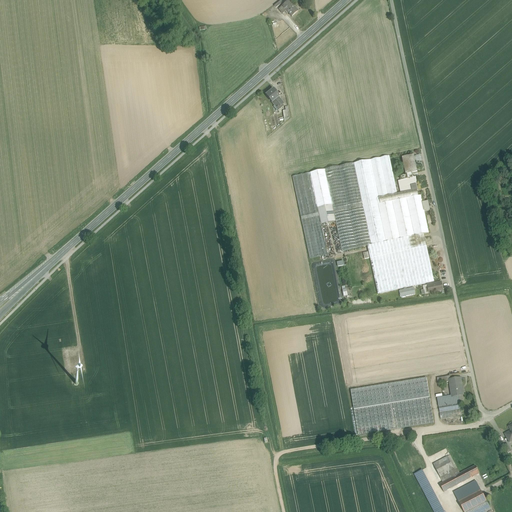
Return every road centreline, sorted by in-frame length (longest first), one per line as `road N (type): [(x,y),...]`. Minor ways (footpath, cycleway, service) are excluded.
road 1 (unclassified): [(391,0),(479,406),(488,413)]
road 2 (secondary): [(34,277),(347,0)]
road 3 (track): [(471,426),(286,451),(274,467),(283,511)]
